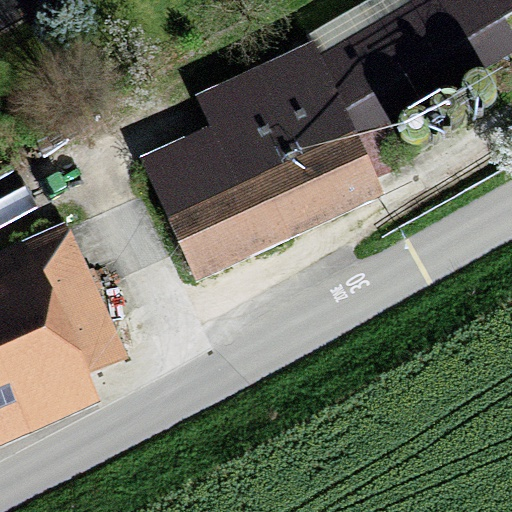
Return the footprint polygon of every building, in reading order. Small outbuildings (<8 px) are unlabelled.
[(511,0),(356,0),(299,29),(307,44),(195,101),(209,129),(138,165),(200,289),(382,197),(361,155),(395,139),(387,124),(511,61),(511,34),(505,20),(511,15),(511,0)] [(496,97),(494,91),(489,86),(484,83),(477,82),(471,84),(466,88),(462,93),(461,99),(462,106),(465,111),(470,115),(476,117),(482,117),(488,114),(493,110),(495,104),(496,97)] [(462,114),(460,108),(456,103),(450,100),(444,99),(438,100),(432,104),(429,109),(427,116),(428,122),(431,128),(436,132),(442,134),(449,133),(455,131),(459,126),(462,120),(462,114)] [(417,155),(423,153),(427,148),(431,143),(431,136),(430,130),(426,125),(421,121),(415,120),(408,121),(403,124),(399,129),(397,135),(397,142),(400,147),(404,152),(410,154),(417,155)] [(127,363),(64,224),(0,253),(0,451),(102,406),(90,379),(127,363)]
